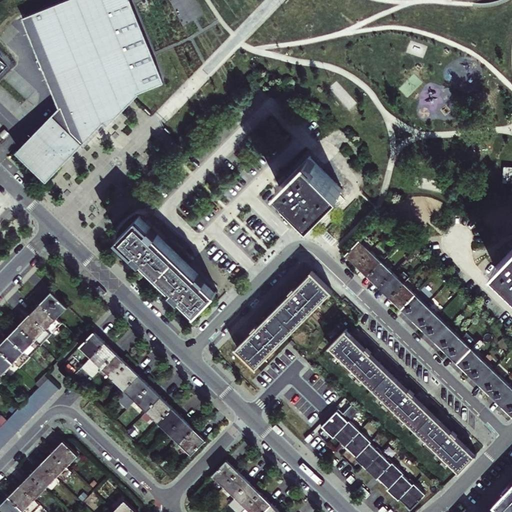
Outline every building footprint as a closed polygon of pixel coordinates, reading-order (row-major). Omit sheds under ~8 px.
[(154,88),(119,0),(74,0),(17,23),(54,112),(11,155),(42,185),(74,151),(76,153),(99,129),(101,131),(132,99),(130,97),(154,88)] [(343,190),(309,157),(280,186),(313,219),(343,190)] [(511,182),(511,166),(504,166),(503,182),(511,182)] [(216,292),(138,216),(119,236),(136,253),(132,256),(136,258),(139,259),(141,258),(173,290),(171,291),(172,296),(173,300),(179,295),(196,312),(216,292)] [(351,259),(357,264),(371,250),(359,239),(345,253),(351,259)] [(511,249),(496,266),(511,281),(511,249)] [(371,250),(357,264),(363,270),(368,275),(382,261),(371,250)] [(379,286),(393,272),(382,261),(368,275),(374,281),(379,286)] [(237,346),(236,346),(253,363),(328,286),(312,270),(311,270),(312,272),(305,279),(298,286),(296,285),(294,283),(286,291),(290,294),(276,308),(260,324),(257,320),(249,328),(251,331),(253,332),(245,340),(238,347),(237,346)] [(393,272),(379,286),(384,291),(390,296),(404,282),(393,272)] [(404,282),(390,296),(396,302),(402,307),(415,293),(404,282)] [(46,298),(41,304),(56,319),(67,308),(51,293),(46,298)] [(427,304),(415,293),(402,307),(406,312),(413,318),(427,304)] [(56,319),(41,304),(35,309),(30,314),(46,330),(51,335),(62,324),(56,319)] [(424,329),(438,315),(427,304),(413,318),(417,322),(424,329)] [(46,330),(30,314),(25,320),(19,325),(35,341),(46,330)] [(435,340),(449,325),(438,315),(424,329),(430,335),(435,340)] [(35,341),(19,325),(14,331),(9,337),(30,357),(41,346),(35,341)] [(460,336),(449,325),(435,340),(441,345),(446,350),(460,336)] [(476,453),(475,454),(470,449),(461,441),(455,435),(459,431),(451,424),(449,425),(447,427),(439,420),(430,411),(416,397),(418,395),(420,394),(412,386),(408,390),(402,383),(392,375),(385,367),(376,358),(369,352),(373,348),(365,341),(363,342),(361,345),(354,337),(346,330),(347,328),(346,328),(331,344),(336,349),(334,352),(367,384),(369,381),(379,391),(377,393),(410,425),(412,423),(422,432),(420,435),(453,467),(455,464),(460,470),(476,453)] [(99,340),(93,334),(80,348),(91,359),(105,345),(99,340)] [(457,361),(471,347),(460,336),(446,350),(451,355),(457,361)] [(30,357),(9,337),(4,341),(0,345),(0,349),(14,363),(19,368),(30,357)] [(91,359),(82,368),(93,379),(102,370),(116,356),(110,350),(105,345),(91,359)] [(469,372),(482,358),(471,347),(457,361),(462,366),(469,372)] [(14,363),(0,349),(0,371),(3,374),(14,363)] [(121,361),(116,356),(102,370),(113,381),(127,367),(121,361)] [(480,383),(493,369),(482,358),(469,372),(475,378),(480,383)] [(133,372),(127,367),(113,381),(124,391),(138,377),(133,372)] [(504,379),(493,369),(480,383),(484,387),(491,394),(504,379)] [(41,384),(47,379),(43,375),(35,383),(39,387),(41,384)] [(143,382),(138,377),(124,391),(118,398),(129,408),(135,402),(149,387),(143,382)] [(52,395),(58,390),(47,379),(41,384),(52,395)] [(502,404),(511,393),(511,386),(504,379),(491,394),(495,398),(502,404)] [(52,395),(41,384),(39,387),(36,390),(47,401),(52,395)] [(154,393),(149,387),(135,402),(146,412),(160,398),(154,393)] [(47,401),(36,390),(31,395),(42,406),(47,401)] [(511,414),(511,393),(502,404),(506,409),(511,414)] [(42,406),(31,395),(28,398),(26,401),(37,411),(42,406)] [(157,423),(171,409),(165,403),(160,398),(146,412),(157,423)] [(37,411),(26,401),(21,406),(32,416),(37,411)] [(17,410),(14,406),(3,417),(6,420),(11,416),(16,411),(17,410)] [(32,416),(21,406),(17,410),(16,411),(27,422),(32,416)] [(168,433),(182,419),(176,414),(171,409),(157,423),(168,433)] [(328,430),(335,437),(336,435),(349,422),(344,416),(345,415),(340,410),(324,426),(328,430)] [(27,422),(16,411),(11,416),(22,427),(27,422)] [(22,427),(11,416),(6,420),(6,421),(17,432),(22,427)] [(179,444),(193,430),(187,424),(182,419),(168,433),(179,444)] [(349,422),(336,435),(340,439),(343,442),(341,443),(346,447),(362,431),(351,420),(349,422)] [(17,432),(6,421),(1,426),(12,437),(17,432)] [(12,437),(1,426),(0,427),(0,436),(7,442),(12,437)] [(198,435),(193,430),(179,444),(190,454),(204,440),(198,435)] [(373,441),(362,431),(346,447),(349,450),(350,451),(351,450),(358,456),(371,443),(373,441)] [(311,434),(305,439),(309,442),(314,437),(311,434)] [(76,455),(62,442),(56,447),(51,452),(65,466),(76,455)] [(358,456),(357,458),(360,461),(367,468),(382,453),(383,452),(378,447),(377,448),(371,443),(358,456)] [(65,466),(51,452),(47,457),(40,463),(54,477),(65,466)] [(331,453),(326,459),(330,463),(336,458),(331,453)] [(387,458),(382,453),(367,468),(373,473),(378,478),(394,462),(389,457),(387,458)] [(336,458),(330,463),(335,467),(340,462),(336,458)] [(224,486),(237,472),(232,467),(226,462),(213,476),(224,486)] [(394,462),(378,478),(382,482),(383,483),(384,482),(390,488),(404,474),(405,473),(394,462)] [(54,477),(40,463),(35,468),(29,474),(43,488),(54,477)] [(234,497),(248,482),(242,477),(237,472),(224,486),(234,497)] [(33,499),(43,488),(29,474),(25,479),(18,485),(33,499)] [(357,479),(353,474),(348,480),(352,484),(357,479)] [(409,479),(404,474),(390,488),(389,489),(393,492),(400,499),(401,498),(416,483),(410,478),(409,479)] [(246,508),(260,494),(254,488),(248,482),(234,497),(246,508)] [(426,493),(416,483),(401,498),(405,502),(407,504),(406,505),(410,510),(426,493)] [(511,511),(511,484),(494,503),(495,504),(502,511),(511,511)] [(8,496),(22,510),(33,499),(18,485),(15,489),(8,496)] [(364,485),(358,490),(363,494),(368,489),(364,485)] [(368,489),(363,494),(367,499),(372,493),(368,489)] [(262,511),(270,504),(265,499),(260,494),(246,508),(242,511),(262,511)] [(3,501),(0,503),(0,509),(3,511),(24,511),(22,510),(8,496),(3,501)] [(135,511),(123,500),(112,511),(113,511),(135,511)]
